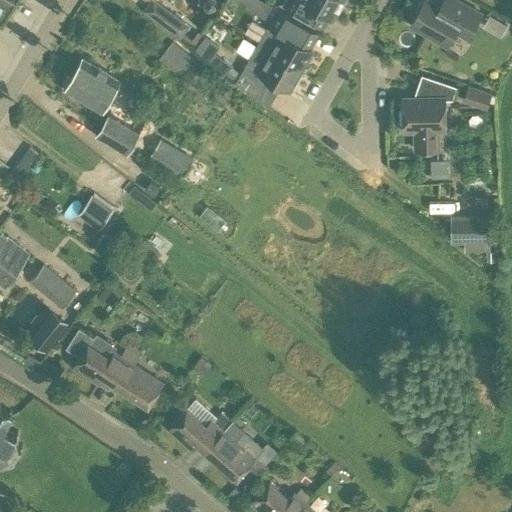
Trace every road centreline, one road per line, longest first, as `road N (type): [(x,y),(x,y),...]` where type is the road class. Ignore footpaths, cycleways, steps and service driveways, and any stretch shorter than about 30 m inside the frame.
road 1 (residential): [(210,511),(160,462),(0,361)]
road 2 (residential): [(363,32),(367,157),(312,120)]
